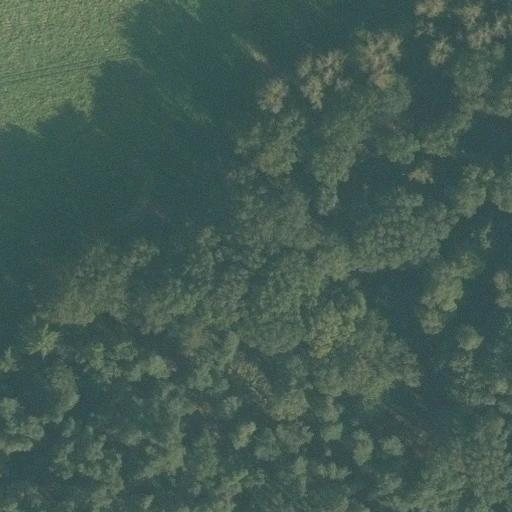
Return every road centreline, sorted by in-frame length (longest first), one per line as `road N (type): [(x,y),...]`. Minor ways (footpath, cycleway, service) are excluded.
road 1 (track): [(0,330),(187,253),(278,116),(464,63),(511,34)]
road 2 (track): [(63,306),(168,300),(511,490)]
